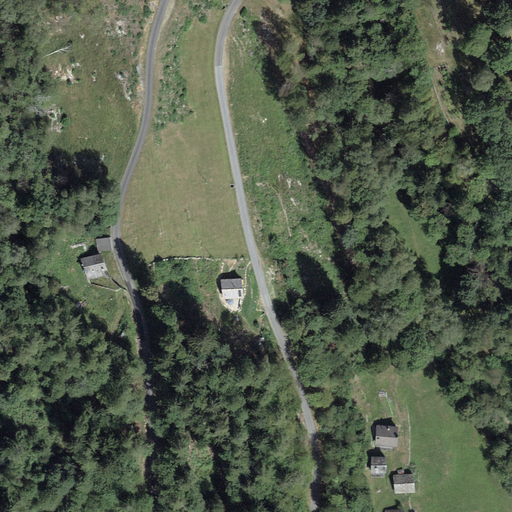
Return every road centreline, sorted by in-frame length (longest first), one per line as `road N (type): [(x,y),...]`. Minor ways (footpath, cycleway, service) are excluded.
road 1 (unclassified): [(236,0),(222,28),(219,83),(256,265),(314,437),(313,511)]
road 2 (unclassified): [(150,511),(154,440),(144,336),(116,219),(168,0)]
